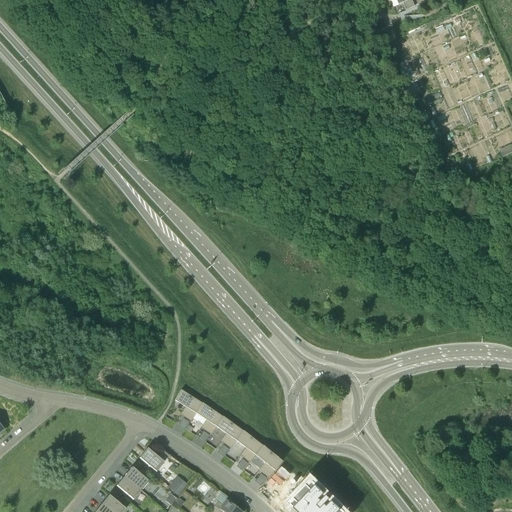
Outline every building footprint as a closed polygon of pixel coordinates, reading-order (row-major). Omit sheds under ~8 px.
[(397,0),(399,5),(403,3),(406,10),(419,5),(421,9),(424,7),(423,4),(431,0),(397,0)] [(503,157),(511,153),(511,147),(511,146),(500,151),(503,157)] [(180,391),(174,401),(185,407),(180,415),(181,415),(182,413),(185,415),(183,417),(191,422),(196,414),(196,413),(202,404),(201,403),(201,404),(180,391)] [(202,404),(196,413),(196,414),(205,420),(200,428),(201,428),(203,426),(205,427),(204,430),(211,435),(216,427),(223,417),(222,417),(202,404)] [(223,417),(216,427),(226,434),(220,441),(221,442),(222,439),(225,441),(223,444),(230,449),(236,441),(243,431),(242,431),(242,432),(223,417)] [(243,431),(236,441),(245,448),(240,456),(242,453),(245,455),(243,458),(249,463),(250,462),(252,461),(255,456),(255,455),(262,446),(256,442),(243,431)] [(255,456),(252,461),(261,468),(263,470),(261,473),(268,478),(275,470),(278,467),(281,462),(262,446),(255,455),(255,456)] [(140,457),(139,458),(156,472),(164,463),(147,449),(140,458),(140,457)] [(127,472),(128,473),(124,478),(141,491),(148,481),(132,468),(130,471),(129,470),(127,472)] [(116,486),(133,500),(141,491),(124,478),(119,484),(118,484),(116,486)] [(168,487),(178,495),(184,488),(175,480),(168,487)] [(293,498),(288,503),(291,506),(290,506),(295,511),(343,511),(333,502),(332,502),(331,500),(327,497),(325,495),(326,495),(314,483),(313,484),(310,481),(305,485),(306,486),(293,499),(293,498)] [(165,500),(171,505),(176,498),(171,494),(165,500)] [(105,501),(102,505),(109,511),(123,511),(125,509),(109,496),(107,498),(106,498),(104,500),(105,501)] [(210,511),(211,511),(241,511),(234,506),(236,504),(227,498),(221,505),(216,502),(210,511)] [(176,504),(180,507),(184,502),(179,499),(176,504)]
